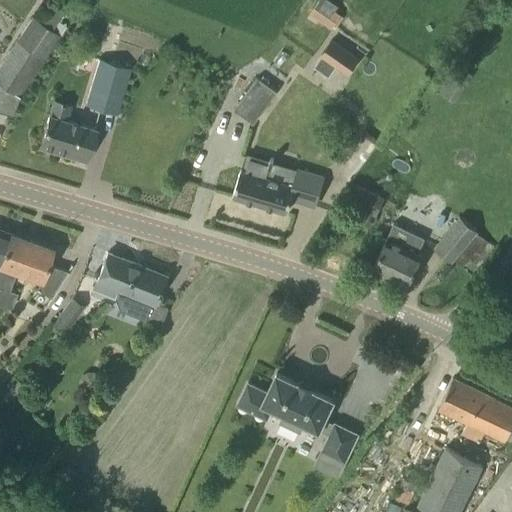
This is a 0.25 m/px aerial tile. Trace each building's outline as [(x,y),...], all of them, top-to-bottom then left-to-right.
[(328,0),(318,0),(309,13),(330,28),(333,24),(340,14),(334,10),(337,6),(328,0)] [(0,83),(19,99),(59,35),(32,16),(0,63),(0,83)] [(338,69),(347,75),(359,58),(331,38),(319,56),(338,69)] [(85,104),(117,114),(131,67),(98,58),(85,104)] [(436,90),(445,95),(455,101),(473,74),(455,62),(436,90)] [(257,77),(234,109),(253,123),(276,90),(257,77)] [(41,141),(39,147),(66,155),(86,161),(92,142),(96,128),(64,119),(67,108),(68,104),(53,99),(52,104),(46,122),(41,141)] [(238,176),(232,195),(259,203),(266,177),(269,165),(270,166),(272,161),(272,159),(269,158),(268,161),(247,155),(242,170),(240,169),(238,176)] [(266,177),(259,203),(285,211),(290,197),(313,204),(322,176),(297,169),(292,185),(266,177)] [(349,182),(341,200),(375,216),(383,198),(349,182)] [(476,229),(461,216),(434,248),(450,261),(476,229)] [(372,267),(408,284),(422,254),(417,252),(423,238),(393,223),(386,237),(372,267)] [(0,246),(0,304),(9,308),(10,307),(12,307),(17,292),(9,290),(16,272),(39,280),(36,288),(51,298),(68,271),(46,263),(52,248),(7,232),(0,246)] [(119,291),(149,304),(144,319),(158,324),(163,318),(167,308),(154,303),(158,294),(165,275),(107,252),(100,271),(92,290),(115,299),(119,291)] [(511,326),(511,293),(498,319),(511,326)] [(53,325),(64,332),(83,306),(72,298),(53,325)] [(238,403),(266,416),(271,406),(285,412),(282,417),(284,422),(297,428),(301,426),(303,421),(319,429),(333,399),(311,388),(311,387),(298,381),(298,382),(276,372),(267,391),(248,382),(238,403)] [(511,404),(453,376),(438,407),(450,413),(466,421),(461,432),(479,441),(484,430),(504,439),(511,422),(511,404)] [(357,433),(335,422),(316,462),(338,473),(357,433)] [(417,505),(432,511),(458,511),(482,464),(445,446),(417,505)]
